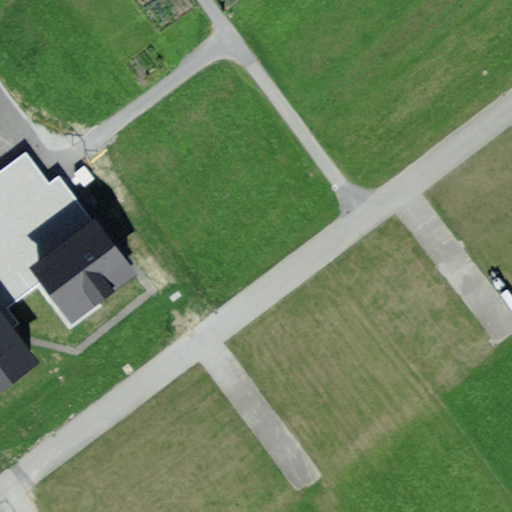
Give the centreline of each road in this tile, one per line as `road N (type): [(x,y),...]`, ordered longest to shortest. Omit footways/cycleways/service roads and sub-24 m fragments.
road 1 (track): [(0,482),(511,108)]
road 2 (residential): [(0,98),(56,170),(231,33)]
road 3 (residential): [(365,219),(231,33)]
